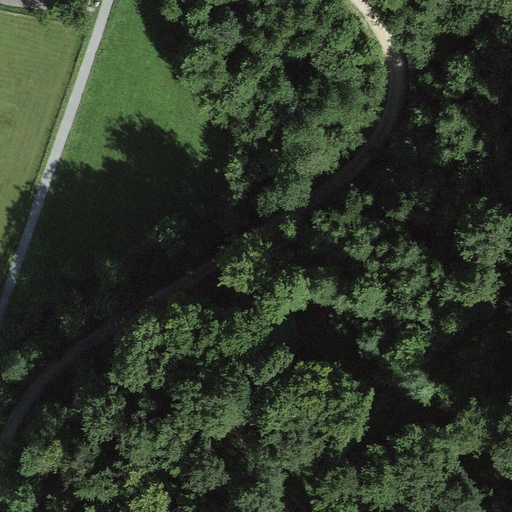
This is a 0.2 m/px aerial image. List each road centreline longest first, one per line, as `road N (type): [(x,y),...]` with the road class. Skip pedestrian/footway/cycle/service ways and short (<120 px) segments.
road 1 (track): [(361,0),(395,49),(394,112),(362,168),(51,370),(11,424),(0,459)]
road 2 (track): [(106,0),(0,318)]
